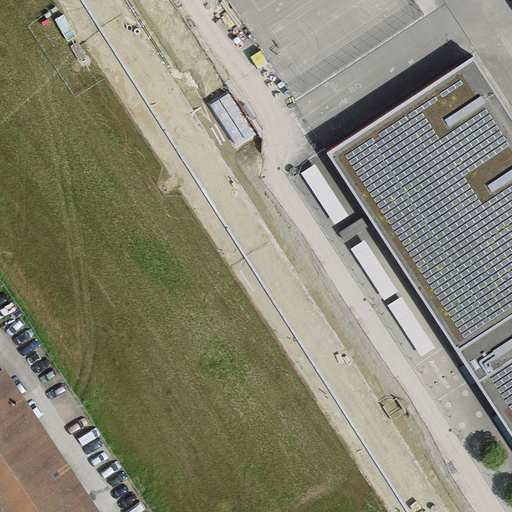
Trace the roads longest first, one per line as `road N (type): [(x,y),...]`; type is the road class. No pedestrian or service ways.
road 1 (residential): [(490,511),(150,0)]
road 2 (unknown): [(0,341),(266,174)]
